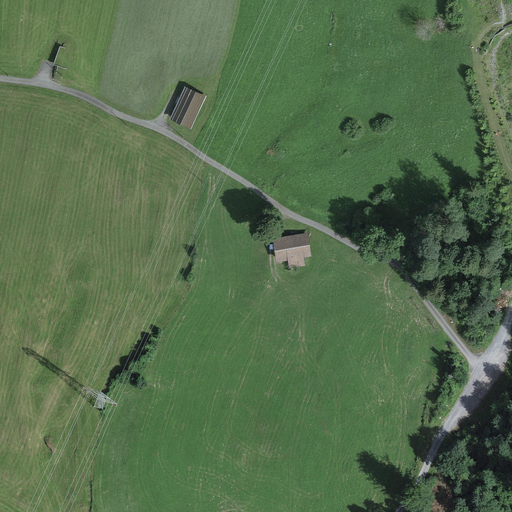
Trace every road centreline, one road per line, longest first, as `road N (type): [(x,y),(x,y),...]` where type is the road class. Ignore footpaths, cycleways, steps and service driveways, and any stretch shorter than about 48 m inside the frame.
road 1 (track): [(0,78),(72,92),(172,135),(293,215),(394,262),(482,371)]
road 2 (track): [(482,371),(398,511)]
